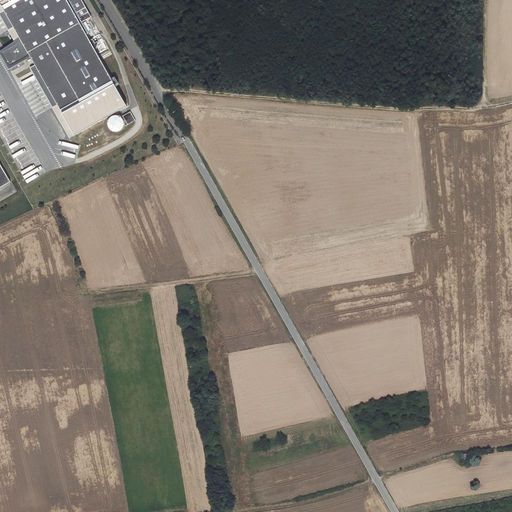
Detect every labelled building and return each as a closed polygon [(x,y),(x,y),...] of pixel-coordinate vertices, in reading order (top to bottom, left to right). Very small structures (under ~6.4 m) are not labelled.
[(31,54),(85,29),(81,23),(93,16),(83,0),(0,0),(0,7),(3,6),(8,13),(3,16),(10,29),(15,26),(22,38),(1,51),(10,66),(31,54)] [(90,39),(85,29),(31,54),(43,75),(38,78),(51,102),(56,99),(62,112),(114,82),(96,49),(98,48),(99,42),(98,39),(95,41),(93,38),(90,39)] [(124,119),(125,126),(135,119),(130,110),(121,114),(124,119)] [(112,116),(109,118),(107,121),(107,124),(108,127),(110,130),(114,131),(117,131),(120,130),(122,127),(123,124),(123,120),(121,117),(118,116),(115,115),(112,116)] [(0,186),(9,182),(0,165),(0,186)]
